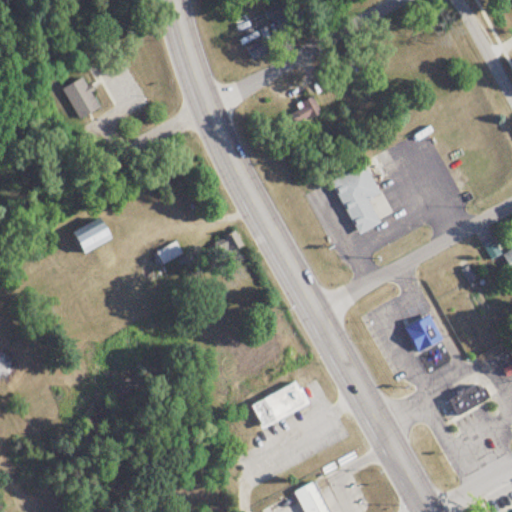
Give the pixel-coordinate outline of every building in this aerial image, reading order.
[(271,30),(291,20),(280,0),(279,0),(260,10),(271,30)] [(245,47),(250,59),(264,54),(259,42),(245,47)] [(295,125),(315,116),(306,98),(287,108),(295,125)] [(354,235),(378,224),(367,200),(377,195),(363,164),(328,180),(354,235)] [(110,236),(97,216),(71,233),(84,253),(110,236)] [(178,253),(171,241),(151,253),(159,266),(178,253)] [(511,245),(498,250),(504,270),(511,267),(511,245)] [(306,406),(293,380),(245,406),(258,431),(306,406)] [(455,416),(490,404),(484,386),(449,398),(455,416)] [(290,492),(299,511),(327,511),(312,481),(290,492)]
